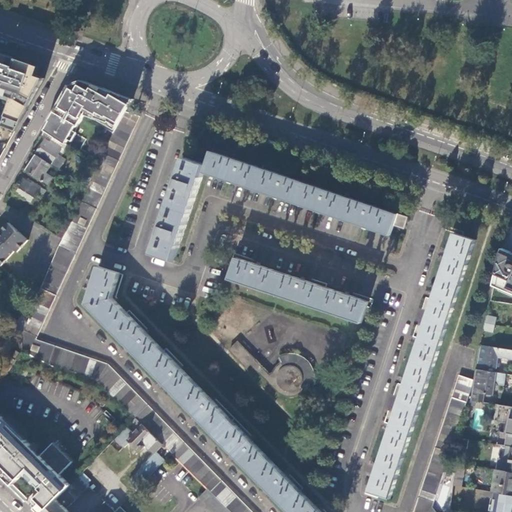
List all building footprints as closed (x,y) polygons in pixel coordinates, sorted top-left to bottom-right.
[(37,72),(40,65),(0,51),(0,92),(8,95),(0,116),(0,125),(14,131),(45,77),(37,72)] [(69,85),(44,130),(50,134),(66,144),(72,132),(74,133),(86,111),(96,116),(97,114),(117,126),(126,111),(134,99),(81,80),(69,85)] [(139,116),(126,111),(117,126),(111,136),(101,154),(96,164),(91,178),(87,188),(80,205),(76,212),(72,221),(62,238),(59,244),(56,251),(36,299),(28,320),(22,336),(23,350),(53,366),(53,365),(75,373),(96,380),(135,417),(172,453),(195,476),(208,488),(232,511),(251,511),(107,364),(35,339),(133,128),(139,116)] [(66,144),(50,134),(36,154),(52,165),(59,154),(62,156),(69,146),(66,144)] [(80,149),(78,152),(87,158),(89,154),(80,149)] [(207,165),(204,172),(391,235),(394,225),(398,214),(212,151),(207,165)] [(46,173),(52,165),(36,154),(25,170),(48,185),(53,177),(46,173)] [(204,172),(207,165),(185,157),(153,253),(174,260),(204,172)] [(81,184),(87,188),(91,178),(85,175),(81,184)] [(14,192),(32,202),(41,187),(30,181),(29,183),(23,179),(14,192)] [(408,217),(398,214),(394,225),(404,228),(408,217)] [(58,235),(62,238),(72,221),(67,218),(58,235)] [(0,265),(15,250),(17,251),(27,239),(8,222),(0,231),(0,265)] [(369,491),(390,498),(476,240),(455,233),(369,491)] [(511,250),(504,247),(501,254),(494,286),(498,288),(497,292),(511,298),(511,250)] [(229,279),(362,323),(369,302),(236,258),(229,279)] [(86,303),(289,511),(320,511),(112,297),(120,273),(98,266),(86,303)] [(12,326),(22,336),(28,320),(22,315),(12,326)] [(493,333),(496,317),(486,315),(483,331),(493,333)] [(255,360),(238,342),(237,342),(229,350),(246,367),(250,364),(255,360)] [(239,342),(238,342),(255,360),(250,364),(280,394),(284,396),(289,398),(294,398),(297,397),(303,393),(306,390),(307,388),(301,385),(300,387),(298,388),(295,390),(292,391),(289,391),(286,390),(284,390),(282,388),(280,386),(278,384),(277,381),(277,379),(277,376),(277,374),(278,372),(280,370),(282,368),(284,367),(282,362),(277,367),(273,373),(271,373),(257,360),(239,342)] [(511,349),(480,345),(475,369),(496,372),(498,357),(511,359),(511,349)] [(10,369),(21,354),(16,350),(5,365),(10,369)] [(279,357),(282,362),(284,367),(282,368),(280,370),(278,372),(277,374),(277,376),(277,379),(277,381),(278,384),(280,386),(282,388),(284,390),(286,390),(289,391),(292,391),(295,390),(298,388),(300,387),(301,385),(307,388),(312,389),(314,383),(314,375),(312,368),(308,362),(306,360),(300,356),(296,355),(289,354),(286,355),(279,357)] [(496,372),(475,369),(473,380),(473,385),(471,401),(479,402),(481,392),(493,394),(495,379),(496,379),(499,384),(504,385),(506,373),(496,372)] [(473,385),(473,380),(460,375),(414,511),(435,511),(432,507),(452,446),(455,437),(473,385)] [(511,406),(500,405),(497,422),(506,423),(504,433),(500,432),(497,444),(511,446),(511,406)] [(0,473),(7,481),(10,478),(15,482),(24,472),(35,483),(39,479),(47,487),(31,503),(39,511),(43,511),(70,485),(60,474),(72,462),(53,443),(39,457),(28,447),(30,445),(25,440),(19,434),(17,436),(7,426),(9,424),(0,415),(0,473)] [(135,417),(115,439),(125,448),(131,442),(137,448),(139,446),(141,448),(145,445),(154,453),(142,466),(143,467),(129,481),(137,489),(148,478),(160,466),(172,453),(135,417)] [(461,448),(463,439),(455,437),(452,446),(461,448)] [(469,440),(463,439),(461,448),(458,463),(464,464),(469,440)] [(464,464),(458,463),(453,485),(461,487),(462,484),(472,485),(475,466),(464,464)] [(511,495),(511,472),(508,471),(497,470),(493,492),(495,492),(511,495)] [(88,486),(78,476),(70,485),(43,511),(69,511),(66,509),(88,486)] [(214,511),(232,511),(208,488),(199,497),(214,511)] [(511,511),(511,495),(495,492),(491,511),(511,511)] [(114,511),(115,511),(105,502),(94,511),(114,511)]
